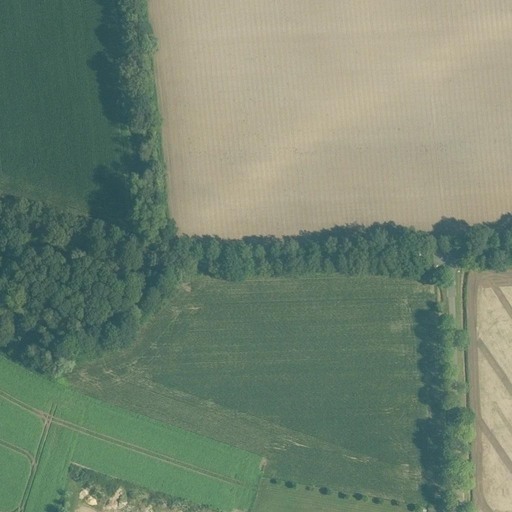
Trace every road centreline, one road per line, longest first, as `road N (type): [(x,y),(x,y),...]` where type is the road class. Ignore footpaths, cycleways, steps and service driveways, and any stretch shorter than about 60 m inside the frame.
road 1 (unclassified): [(449,263),(214,273),(138,264),(0,221)]
road 2 (unclassified): [(459,511),(449,263)]
